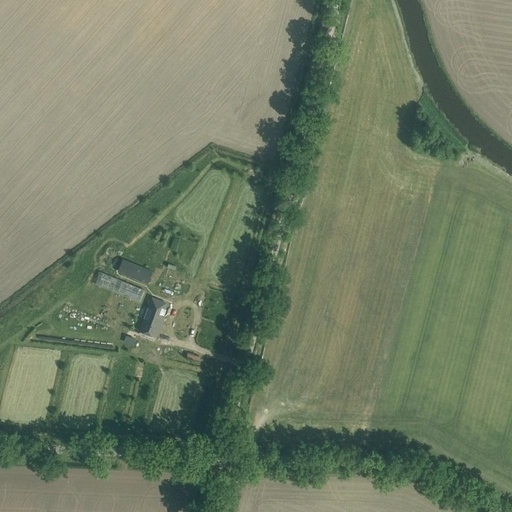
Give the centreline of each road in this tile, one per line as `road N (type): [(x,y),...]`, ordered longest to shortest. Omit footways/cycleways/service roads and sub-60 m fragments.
road 1 (unclassified): [(214,459),(330,0)]
road 2 (unknown): [(250,460),(333,280),(390,83)]
road 3 (unclassified): [(497,511),(454,485),(383,463),(214,459)]
road 4 (unclassified): [(214,459),(0,448)]
